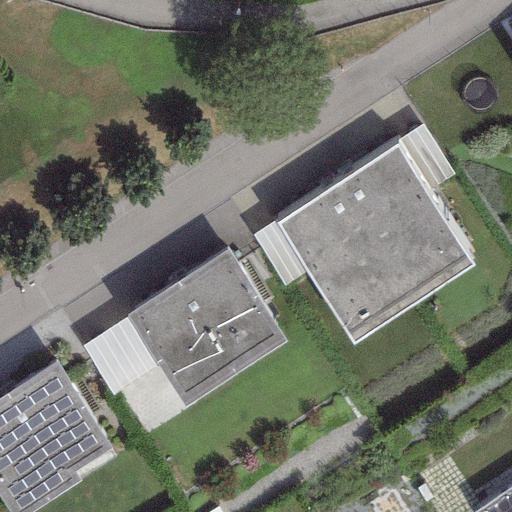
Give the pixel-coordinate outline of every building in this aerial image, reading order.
[(420,126),(396,141),(428,190),(452,175),(420,126)] [(334,186),(412,305),(472,267),(394,147),(334,186)] [(412,305),(334,186),(274,224),(352,344),(412,305)] [(304,273),(270,222),(250,236),(283,286),(304,273)] [(226,250),(125,316),(185,407),(286,341),(226,250)] [(154,368),(124,320),(81,347),(111,395),(154,368)] [(0,397),(0,498),(8,511),(31,511),(79,481),(73,472),(109,448),(54,363),(0,397)] [(511,511),(511,487),(472,511),(511,511)]
